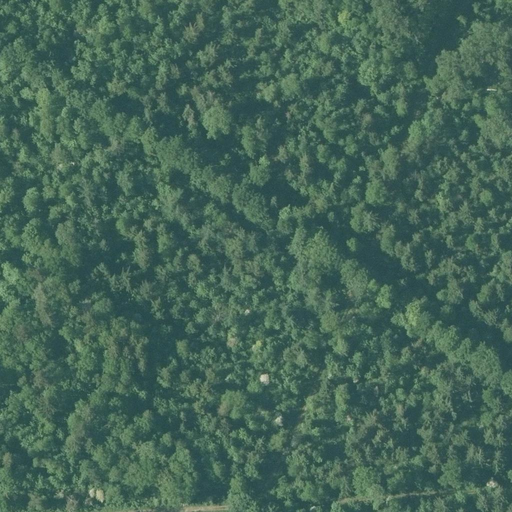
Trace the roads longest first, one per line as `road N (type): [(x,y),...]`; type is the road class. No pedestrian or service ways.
road 1 (track): [(253,511),(358,281),(431,63),(467,0)]
road 2 (track): [(181,511),(511,488)]
